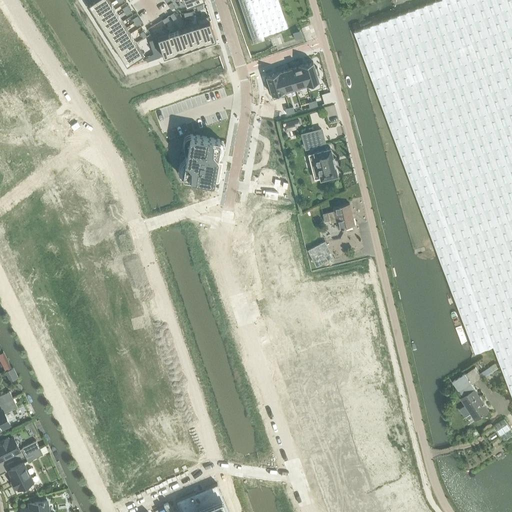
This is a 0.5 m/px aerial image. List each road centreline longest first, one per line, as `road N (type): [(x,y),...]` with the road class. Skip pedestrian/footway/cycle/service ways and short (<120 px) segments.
road 1 (unclassified): [(449,511),(435,489),(313,0)]
road 2 (residential): [(227,196),(222,258),(312,511)]
road 3 (residential): [(151,494),(213,461),(138,228)]
road 4 (residential): [(138,228),(99,134),(11,0)]
road 5 (unclassified): [(108,511),(0,289)]
road 6 (residential): [(217,0),(244,95),(227,196)]
